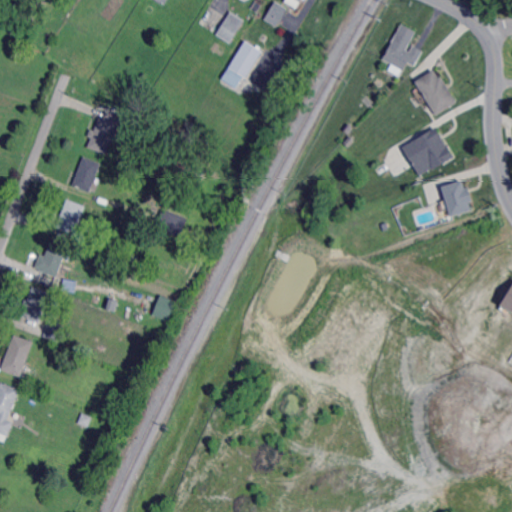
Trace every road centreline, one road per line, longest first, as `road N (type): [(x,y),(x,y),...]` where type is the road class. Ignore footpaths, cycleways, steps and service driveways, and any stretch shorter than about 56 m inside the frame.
road 1 (residential): [(63,88),(0,251)]
road 2 (residential): [(511,201),(495,133),(498,69),(485,34)]
